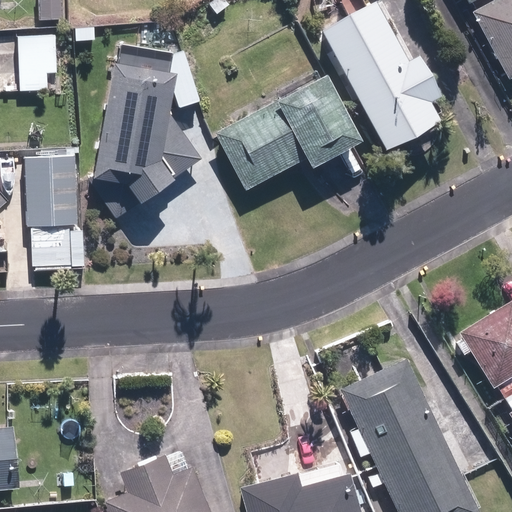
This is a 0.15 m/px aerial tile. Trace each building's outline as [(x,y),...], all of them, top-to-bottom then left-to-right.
[(58,20),(56,0),(35,0),(37,22),(58,20)] [(511,74),(511,0),(489,0),(466,12),(502,80),(511,74)] [(364,4),(310,34),(375,152),(429,123),(419,106),(429,100),(406,59),(397,65),(364,4)] [(197,161),(158,105),(163,76),(101,66),(83,179),(111,219),(197,161)] [(314,77),(207,134),(239,192),(296,162),(301,171),(351,144),(314,77)] [(22,160),(25,227),(75,224),(71,157),(66,158),(66,148),(37,149),(38,159),(22,160)] [(82,266),(80,229),(66,231),(68,267),(82,266)] [(457,332),(461,340),(455,344),(462,355),(468,351),(491,387),(495,385),(504,398),(511,393),(511,302),(510,300),(457,332)] [(441,435),(405,358),(339,389),(358,430),(350,434),(361,458),(369,454),(375,467),(441,435)] [(0,427),(0,490),(15,489),(9,427),(0,427)] [(377,472),(369,476),(374,488),(383,484),(396,511),(477,511),(441,435),(375,467),(377,472)] [(209,511),(191,466),(184,469),(179,453),(164,459),(162,455),(117,473),(125,492),(101,502),(105,511),(209,511)] [(237,488),(243,511),(355,511),(344,472),(297,486),(293,472),(237,488)]
